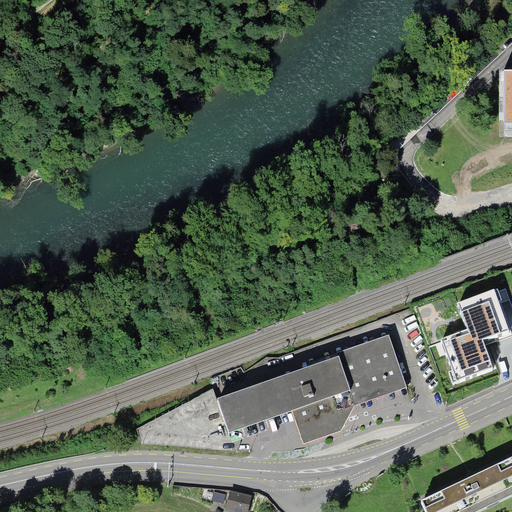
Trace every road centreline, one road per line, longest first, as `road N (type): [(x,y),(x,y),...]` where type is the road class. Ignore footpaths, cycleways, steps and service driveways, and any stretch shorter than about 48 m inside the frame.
road 1 (primary): [(0,484),(130,462),(319,470),(364,460),(511,396)]
road 2 (residential): [(511,53),(404,160),(411,182),(451,205),(511,192)]
